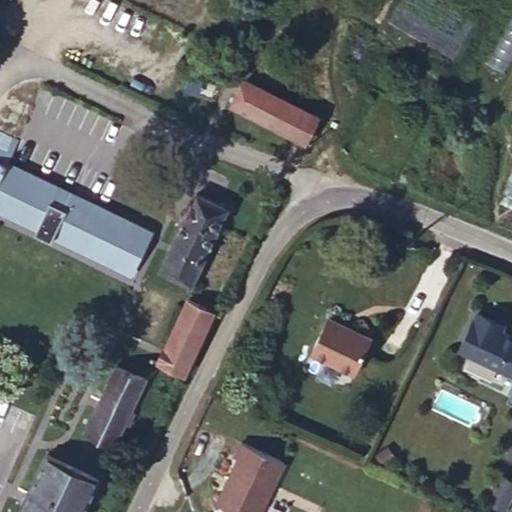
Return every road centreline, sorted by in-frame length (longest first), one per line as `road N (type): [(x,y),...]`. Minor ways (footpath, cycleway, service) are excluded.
road 1 (tertiary): [(511,253),(373,199),(304,201),(243,281),(133,511)]
road 2 (unknown): [(332,201),(15,54)]
